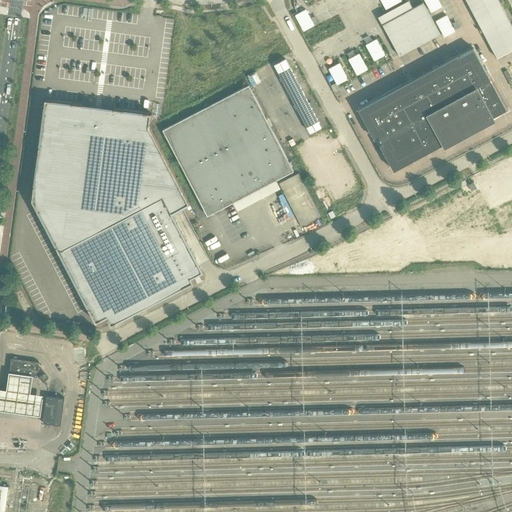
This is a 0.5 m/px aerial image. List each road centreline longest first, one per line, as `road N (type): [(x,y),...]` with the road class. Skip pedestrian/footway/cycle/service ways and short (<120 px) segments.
road 1 (unclassified): [(112,354),(107,342),(384,205)]
road 2 (unclassified): [(384,205),(275,0)]
road 3 (unknown): [(511,117),(392,178),(349,103)]
road 4 (unknown): [(349,103),(477,30)]
road 5 (unclassified): [(384,205),(511,137)]
